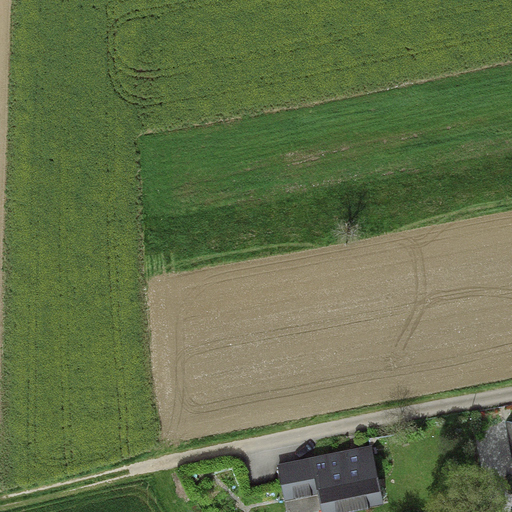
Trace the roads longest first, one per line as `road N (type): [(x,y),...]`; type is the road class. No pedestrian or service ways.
road 1 (residential): [(213,451),(511,392)]
road 2 (track): [(0,501),(213,451)]
